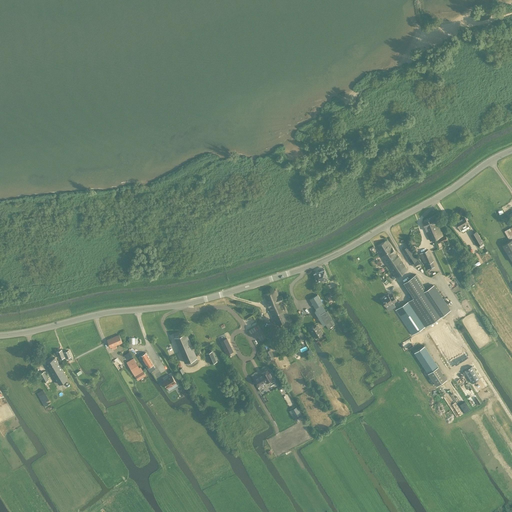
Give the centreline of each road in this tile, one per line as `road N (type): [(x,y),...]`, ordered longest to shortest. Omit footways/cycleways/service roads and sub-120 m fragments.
road 1 (tertiary): [(0,336),(179,305),(320,262),(511,150)]
road 2 (track): [(146,511),(58,388)]
